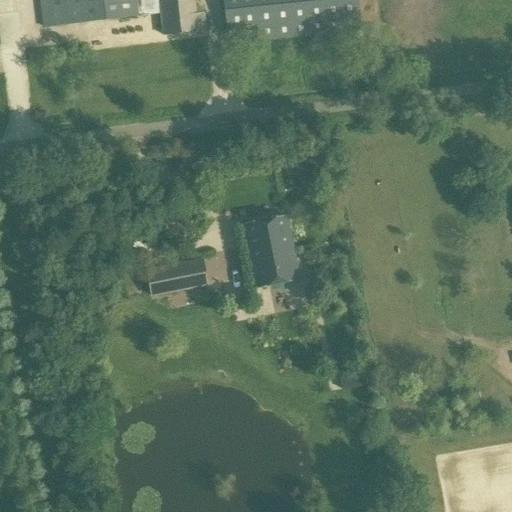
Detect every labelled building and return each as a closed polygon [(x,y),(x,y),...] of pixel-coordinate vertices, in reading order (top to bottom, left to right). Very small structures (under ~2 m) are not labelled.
[(39,0),(43,28),(158,13),(161,34),(167,34),(168,40),(169,40),(173,70),(202,66),(201,59),(209,58),(204,14),(196,15),(193,0),(39,0)] [(222,0),(227,46),(361,33),(357,0),(222,0)] [(197,155),(173,159),(176,174),(200,170),(197,155)] [(254,289),(298,280),(286,217),(242,225),(254,289)] [(178,264),(145,271),(150,299),(184,292),(178,264)] [(363,379),(362,373),(339,377),(341,391),(365,387),(365,385),(368,385),(367,379),(363,379)]
